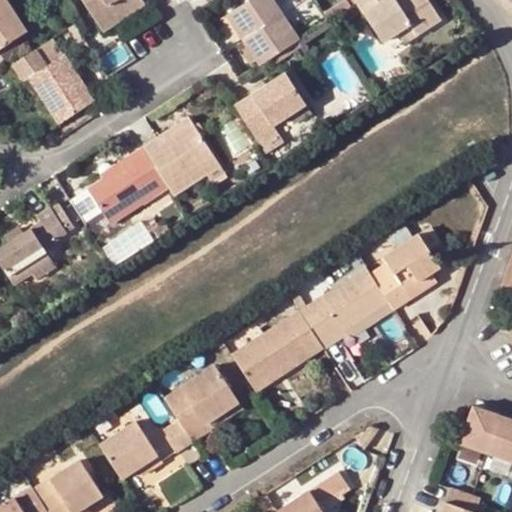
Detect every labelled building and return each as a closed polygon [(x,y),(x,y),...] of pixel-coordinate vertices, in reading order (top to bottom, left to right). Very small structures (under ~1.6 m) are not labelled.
[(0,0),(0,47),(26,30),(7,0),(0,0)] [(84,0),(103,29),(133,11),(130,4),(135,0),(84,0)] [(147,2),(145,0),(135,0),(130,4),(133,11),(147,2)] [(244,37),(260,62),(301,36),(277,0),(247,0),(236,8),(252,32),(244,37)] [(354,0),(381,43),(398,32),(411,24),(418,33),(441,19),(428,0),(354,0)] [(252,32),(236,8),(228,13),(244,37),(252,32)] [(411,24),(398,32),(405,42),(418,33),(411,24)] [(44,64),(34,50),(12,64),(21,79),(28,76),(56,122),(93,99),(63,53),(44,64)] [(242,107),(263,142),(280,131),(275,123),(289,112),(308,101),(287,68),(255,89),(258,96),(242,107)] [(255,89),(237,100),(242,107),(258,96),(255,89)] [(308,101),(289,112),(295,121),(313,109),(308,101)] [(190,113),(171,126),(175,133),(194,120),(190,113)] [(171,126),(143,142),(144,144),(170,186),(175,192),(208,171),(213,178),(227,169),(222,162),(194,120),(175,133),(171,126)] [(119,166),(69,199),(92,235),(170,186),(144,144),(116,161),(119,166)] [(255,159),(244,166),(249,173),(260,166),(255,159)] [(56,203),(48,208),(65,233),(72,229),(56,203)] [(8,243),(0,248),(0,264),(13,284),(31,272),(51,259),(43,246),(65,233),(48,208),(35,217),(40,223),(20,235),(8,243)] [(147,223),(156,238),(168,231),(163,223),(157,226),(153,219),(147,223)] [(3,236),(8,243),(20,235),(16,228),(3,236)] [(394,301),(399,309),(430,288),(424,280),(435,272),(443,266),(422,233),(387,256),(391,263),(376,273),(394,301)] [(51,259),(31,272),(36,279),(55,266),(51,259)] [(376,273),(372,267),(313,305),(305,310),(311,320),(327,345),(329,349),(354,334),(350,328),(394,301),(376,273)] [(441,281),(435,272),(424,280),(430,288),(441,281)] [(291,288),(305,310),(313,305),(299,282),(291,288)] [(355,337),(399,309),(394,301),(350,328),(354,334),(355,337)] [(301,312),(239,354),(257,381),(282,366),(286,373),(327,345),(311,320),(305,310),(301,312)] [(511,315),(499,324),(505,333),(511,327),(511,315)] [(224,331),(215,336),(222,346),(231,341),(224,331)] [(222,366),(172,398),(184,417),(199,440),(206,436),(216,429),(211,421),(243,400),(222,366)] [(257,381),(262,389),(286,373),(282,366),(257,381)] [(211,421),(216,429),(248,407),(243,400),(211,421)] [(460,441),(489,451),(502,412),(474,402),(460,441)] [(489,451),(511,459),(511,415),(502,412),(489,451)] [(184,450),(199,440),(184,417),(168,428),(184,450)] [(142,420),(104,445),(131,485),(147,475),(143,467),(143,468),(164,454),(142,420)] [(374,422),(357,434),(366,448),(382,426),(374,422)] [(51,442),(19,463),(25,473),(57,452),(51,442)] [(143,467),(147,475),(169,460),(164,454),(143,468),(143,467)] [(49,511),(84,511),(98,503),(107,497),(83,461),(53,481),(37,491),(38,493),(44,503),(49,511)] [(341,468),(281,506),(284,511),(329,511),(321,500),(349,481),(341,468)] [(446,499),(477,509),(481,496),(451,486),(446,499)] [(35,488),(18,498),(21,504),(38,493),(37,491),(35,488)] [(49,511),(44,503),(38,493),(21,504),(18,498),(0,510),(0,511),(49,511)] [(484,511),(477,509),(446,499),(440,511),(484,511)] [(84,511),(95,511),(102,508),(98,503),(84,511)]
